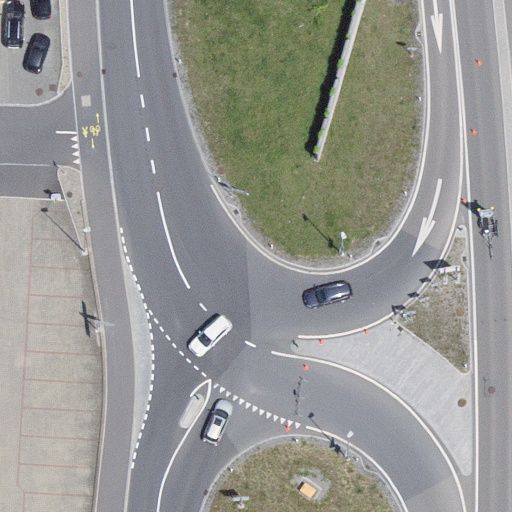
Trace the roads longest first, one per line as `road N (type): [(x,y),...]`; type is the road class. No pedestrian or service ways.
road 1 (trunk): [(471,0),(490,186),(496,511)]
road 2 (trunk): [(454,0),(442,46),(450,135),(438,202),(420,245),(384,278),(328,308),(239,331)]
road 3 (trunk): [(239,331),(264,369),(311,397),(380,419),(424,472),(441,511)]
road 4 (secondary): [(147,124),(184,274),(203,305),(239,331)]
road 5 (secondary): [(239,331),(174,445),(156,511)]
road 6 (residential): [(147,124),(0,126)]
road 7 (secondary): [(133,0),(147,124)]
